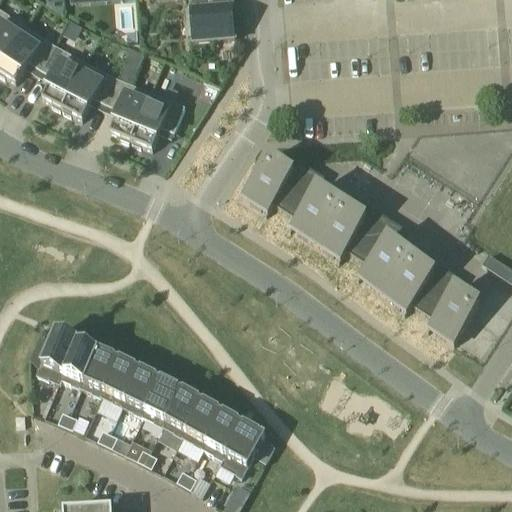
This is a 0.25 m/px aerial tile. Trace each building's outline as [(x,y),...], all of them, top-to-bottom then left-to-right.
[(189,0),(191,14),(189,14),(191,47),(234,44),(232,11),(222,12),(220,0),(189,0)] [(0,69),(25,32),(0,14),(0,69)] [(34,37),(25,32),(0,69),(0,78),(16,89),(29,69),(41,76),(55,50),(34,37)] [(42,104),(62,115),(81,77),(62,67),(68,58),(55,50),(41,76),(53,83),(42,104)] [(106,110),(119,82),(86,68),(81,77),(62,115),(82,126),(93,104),(106,110)] [(130,147),(151,97),(119,82),(106,110),(119,117),(110,139),(130,147)] [(174,139),(185,112),(151,97),(130,147),(152,156),(161,134),(174,139)] [(291,178),(267,162),(241,203),(266,219),(272,211),(295,225),(289,234),(339,266),(344,257),(366,271),(357,283),(405,318),(411,310),(432,326),(427,335),(452,351),(478,311),(453,296),(460,287),(437,272),(432,279),(394,251),(404,237),(363,210),(357,220),(317,194),(323,184),(298,168),(291,178)] [(483,269),(511,286),(511,167),(468,241),(492,255),(483,269)] [(77,347),(55,338),(37,381),(59,390),(61,386),(77,347)] [(98,356),(77,347),(61,386),(82,395),(98,356)] [(98,356),(82,395),(102,404),(120,366),(98,356)] [(140,376),(120,366),(102,404),(122,413),(140,376)] [(161,386),(140,376),(122,413),(143,423),(161,386)] [(161,386),(143,423),(164,434),(183,397),(161,386)] [(204,408),(183,397),(164,434),(184,445),(204,408)] [(224,420),(204,408),(184,445),(204,456),(224,420)] [(69,422),(61,418),(57,429),(64,433),(69,422)] [(224,420),(204,456),(223,467),(224,467),(244,431),(224,420)] [(76,425),(69,422),(64,433),(71,436),(76,425)] [(244,431),(224,467),(223,467),(220,472),(241,484),(254,462),(262,447),(264,443),(260,440),(244,431)] [(110,441),(103,438),(98,448),(105,452),(110,441)] [(118,445),(110,441),(105,452),(112,455),(118,445)] [(151,461),(144,457),(138,467),(145,471),(151,461)] [(158,465),(151,461),(145,471),(152,475),(158,465)] [(192,484),(185,480),(179,490),(186,494),(192,484)] [(199,488),(192,484),(186,494),(193,498),(199,488)] [(230,503),(225,511),(242,511),(243,510),(230,503)]
